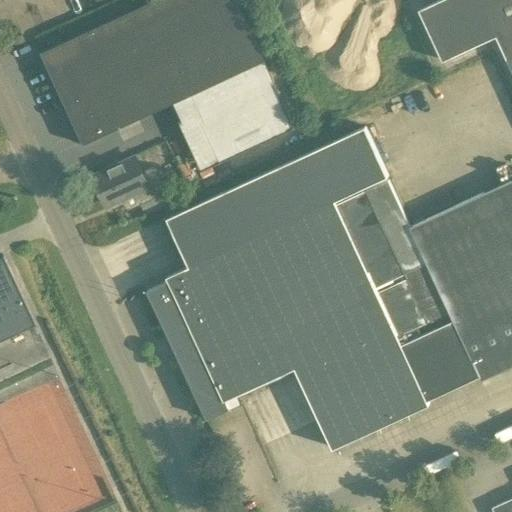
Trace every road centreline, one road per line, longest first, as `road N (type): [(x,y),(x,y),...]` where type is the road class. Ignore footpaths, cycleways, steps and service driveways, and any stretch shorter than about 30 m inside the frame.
road 1 (unclassified): [(0,94),(189,511)]
road 2 (unclassified): [(316,511),(511,422)]
